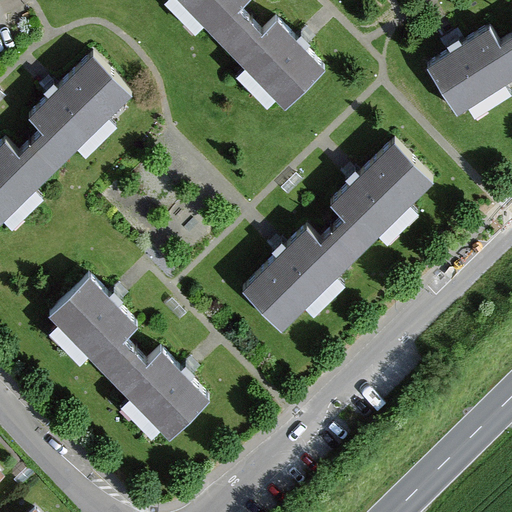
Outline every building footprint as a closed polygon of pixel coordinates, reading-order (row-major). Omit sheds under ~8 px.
[(186,0),(295,106),(335,65),(307,38),(284,15),(270,29),(248,7),(255,0),(186,0)] [(461,43),(427,64),(456,110),(511,76),(511,33),(500,42),(489,25),(461,43)] [(0,144),(0,225),(139,92),(96,48),(58,85),(30,112),(46,129),(23,152),(8,137),(0,144)] [(281,250),(245,285),(285,327),(440,178),(398,134),(355,175),(331,198),(348,215),(324,238),(309,223),(281,250)] [(117,292),(92,267),(52,306),(175,431),(217,391),(191,364),(166,339),(152,353),(130,332),(143,319),(117,292)] [(46,511),(37,503),(27,511),(46,511)]
